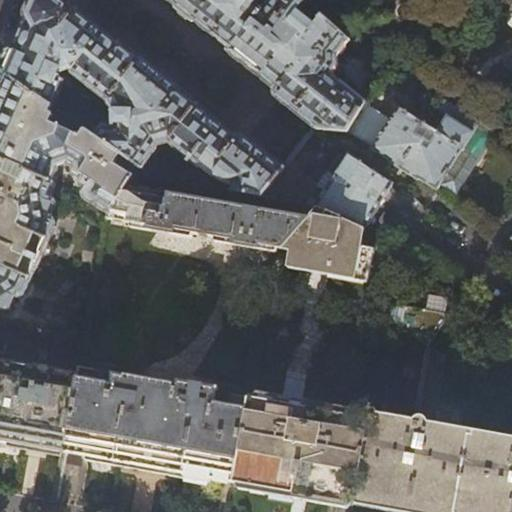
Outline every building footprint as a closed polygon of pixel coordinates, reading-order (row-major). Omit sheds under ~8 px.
[(1,73),(55,112),(68,87),(66,86),(68,83),(63,79),(65,75),(74,73),(74,79),(112,108),(115,117),(117,131),(107,131),(98,143),(123,161),(146,178),(160,157),(171,154),(203,178),(207,173),(228,189),(232,184),(237,187),(235,197),(256,201),(283,167),(244,136),(241,135),(236,137),(214,120),(164,80),(103,32),(75,9),(73,13),(68,9),(66,4),(62,0),(33,0),(33,2),(29,8),(27,15),(16,41),(1,73)] [(167,0),(175,6),(174,7),(175,10),(186,19),(191,23),(193,22),(193,21),(229,48),(227,51),(260,78),(275,89),(274,94),(275,97),(313,127),(314,128),(347,137),(349,135),(366,108),(367,107),(334,80),(340,72),(338,61),(351,45),(321,19),(314,29),(297,16),(306,5),(299,0),(273,0),(263,12),(254,5),(258,0),(167,0)] [(325,0),(310,0),(306,5),(315,13),(325,0)] [(50,122),(55,112),(1,73),(0,76),(0,162),(11,168),(28,177),(53,190),(59,177),(59,176),(66,170),(72,175),(73,180),(81,186),(79,188),(87,193),(83,201),(85,206),(108,221),(127,191),(132,183),(115,173),(123,161),(98,143),(86,134),(80,145),(77,143),(77,145),(50,133),(53,127),(52,123),(50,122)] [(471,143),(482,126),(445,103),(426,129),(431,131),(417,155),(413,153),(400,172),(418,184),(419,182),(436,194),(440,189),(471,143)] [(391,126),(366,108),(349,135),(375,151),(374,153),(382,158),(391,164),(391,165),(400,172),(413,153),(417,155),(431,131),(426,129),(401,112),(391,126)] [(456,200),(487,154),(471,143),(440,189),(449,195),(456,200)] [(344,183),(324,213),(365,229),(378,208),(391,187),(391,184),(353,161),(347,162),(339,174),(340,180),(344,183)] [(6,183),(11,168),(0,162),(0,233),(3,234),(0,240),(0,247),(16,255),(14,259),(39,270),(56,231),(55,224),(52,223),(57,211),(57,209),(54,207),(54,205),(51,204),(55,195),(56,192),(53,190),(28,177),(23,188),(21,187),(19,188),(6,183)] [(156,197),(127,191),(108,221),(107,223),(282,253),(319,211),(290,206),(288,218),(267,215),(266,209),(238,205),(234,209),(189,202),(187,196),(161,192),(156,197)] [(324,213),(319,211),(282,253),(291,254),(289,267),(369,281),(374,252),(362,251),(365,229),(324,213)] [(0,316),(3,311),(11,315),(17,300),(20,302),(26,299),(39,270),(14,259),(16,255),(0,247),(0,316)] [(381,319),(388,322),(428,350),(458,304),(432,287),(433,282),(424,280),(407,277),(402,308),(384,305),(381,319)] [(415,422),(428,350),(388,322),(369,422),(354,506),(387,511),(511,511),(511,439),(467,432),(428,426),(426,423),(422,421),(420,422),(417,423),(415,422)] [(79,377),(0,363),(0,441),(35,449),(65,455),(79,377)] [(80,371),(79,377),(65,455),(118,464),(232,484),(247,400),(204,392),(204,388),(190,385),(190,390),(80,371)] [(292,408),(247,400),(232,484),(288,494),(354,506),(369,422),(325,414),(326,408),(293,403),(292,408)]
